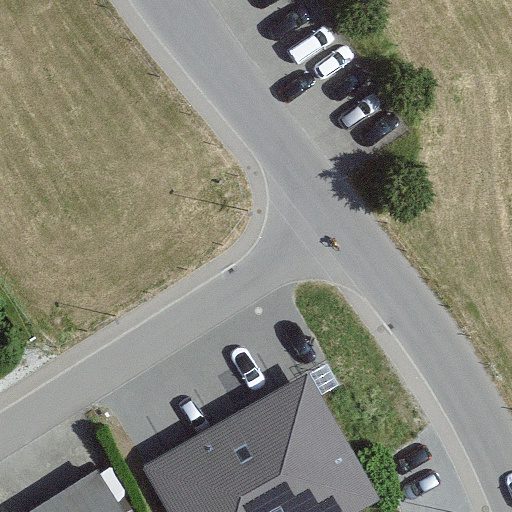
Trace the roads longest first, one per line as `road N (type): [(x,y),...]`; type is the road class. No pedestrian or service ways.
road 1 (residential): [(0,437),(341,222)]
road 2 (residential): [(511,485),(463,386),(341,222)]
road 3 (residential): [(341,222),(191,0)]
